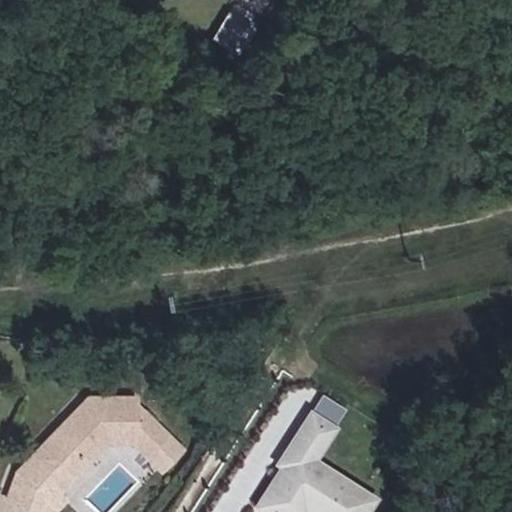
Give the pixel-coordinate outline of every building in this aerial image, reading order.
[(70,491),(64,485),(114,434),(138,435),(139,422),(140,400),(94,389),(76,410),(80,413),(74,419),(70,416),(25,466),(51,492),(46,504),(59,509),(61,502),(70,491)] [(173,460),(186,443),(145,414),(139,422),(138,435),(173,460)] [(325,429),(300,414),(274,456),(285,462),(279,473),(272,469),(247,509),(252,511),(284,511),(287,508),(294,511),(361,511),(369,500),(305,462),(325,429)] [(285,462),(274,456),(268,466),(272,469),(279,473),(285,462)] [(46,504),(51,492),(25,466),(15,491),(46,504)]
